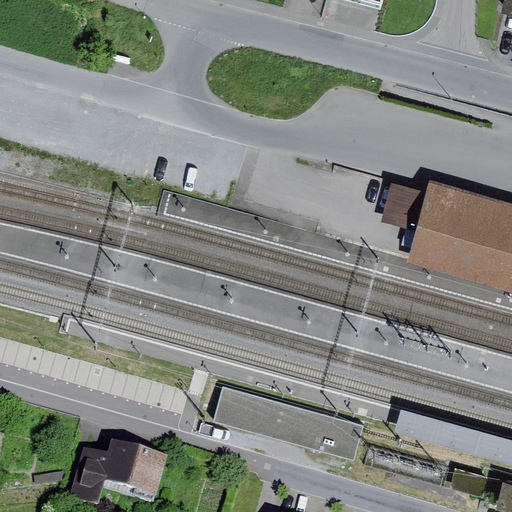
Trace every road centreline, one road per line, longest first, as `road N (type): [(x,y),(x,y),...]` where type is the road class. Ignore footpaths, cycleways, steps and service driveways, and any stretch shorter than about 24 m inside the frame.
road 1 (residential): [(432,511),(0,382)]
road 2 (unclassified): [(446,78),(148,0)]
